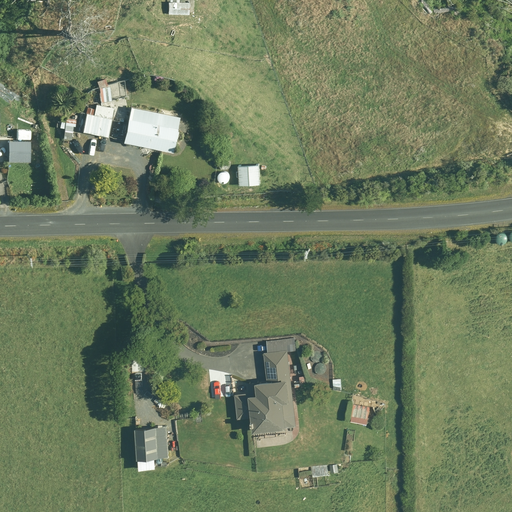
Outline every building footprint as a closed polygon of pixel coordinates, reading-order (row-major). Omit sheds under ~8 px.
[(192,0),(170,0),(170,15),(192,16),(192,0)] [(100,91),(101,103),(112,102),(112,90),(100,91)] [(84,134),(93,135),(110,138),(115,109),(98,106),(96,115),(87,114),(84,134)] [(182,117),(131,108),(125,143),(175,153),(182,117)] [(78,120),(62,116),(59,128),(67,130),(64,138),(72,140),(78,120)] [(232,157),(221,158),(221,169),(233,168),(232,157)] [(261,166),(240,166),(241,186),(262,186),(261,166)] [(225,186),(226,186),(230,186),(230,185),(232,185),(233,184),(234,183),(234,182),(235,180),(235,179),(235,178),(235,176),(235,175),(234,174),(233,173),(232,172),(231,171),(230,171),(228,170),(227,170),(226,170),(224,171),(223,171),(222,172),(221,173),(220,175),(220,176),(219,177),(219,179),(220,180),(220,181),(221,182),(222,183),(223,184),(224,185),(225,186)] [(252,431),(271,429),(294,428),(289,351),(265,353),(267,383),(248,384),(249,394),(236,395),(238,421),(251,420),(252,431)] [(371,405),(354,405),(353,422),(370,423),(371,405)] [(170,457),(169,427),(137,428),(139,459),(170,457)]
